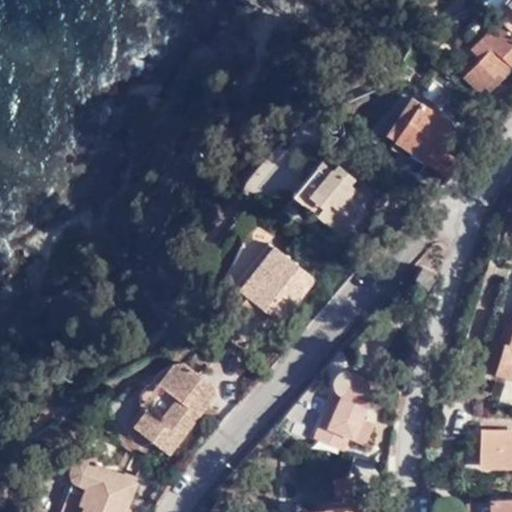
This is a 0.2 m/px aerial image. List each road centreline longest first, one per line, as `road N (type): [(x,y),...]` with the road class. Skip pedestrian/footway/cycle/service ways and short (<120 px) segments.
road 1 (residential): [(490,168),(389,260),(175,511)]
road 2 (residential): [(490,168),(420,382),(410,511)]
